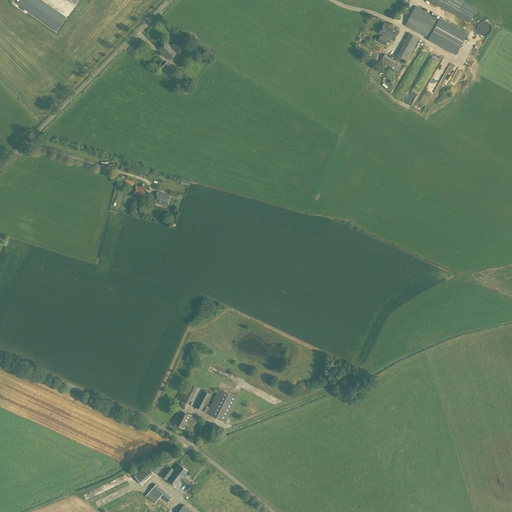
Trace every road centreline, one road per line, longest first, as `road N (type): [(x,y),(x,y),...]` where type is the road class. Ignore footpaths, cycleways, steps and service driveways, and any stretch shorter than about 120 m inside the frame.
road 1 (unclassified): [(274,511),(184,438),(0,353)]
road 2 (unclassified): [(0,170),(172,0)]
